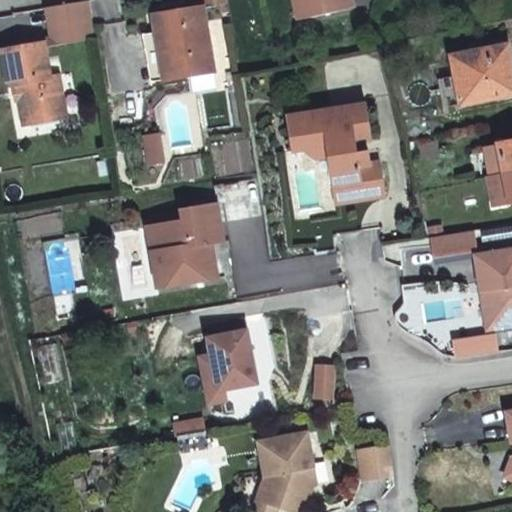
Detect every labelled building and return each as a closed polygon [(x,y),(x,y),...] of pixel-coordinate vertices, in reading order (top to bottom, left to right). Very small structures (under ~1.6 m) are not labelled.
[(352,0),(295,0),(299,16),(353,4),(352,0)] [(215,71),(203,6),(154,14),(157,29),(167,79),(215,71)] [(144,31),(154,81),(167,79),(157,29),(144,31)] [(50,41),(4,49),(10,83),(14,82),(19,81),(21,93),(26,120),(70,112),(62,70),(56,71),(50,41)] [(511,67),(508,43),(451,52),(460,103),(511,94),(511,67)] [(333,204),(384,196),(379,163),(369,165),(367,151),(356,153),(354,143),(370,140),(365,105),(285,118),(290,152),(313,148),(315,158),(326,156),(326,158),(331,158),(332,167),(328,172),(333,204)] [(165,132),(150,135),(156,165),(171,162),(165,132)] [(511,167),(511,137),(499,140),(504,169),(511,167)] [(484,143),(489,172),(492,172),(504,169),(499,140),(484,143)] [(511,197),(511,167),(504,169),(492,172),(489,172),(487,172),(492,201),(511,197)] [(182,222),(146,227),(156,288),(216,278),(212,256),(207,257),(205,244),(210,243),(222,241),(216,205),(181,211),(182,222)] [(485,291),(492,330),(511,326),(511,249),(474,256),(480,292),(485,291)] [(485,291),(480,292),(486,331),(492,330),(485,291)] [(206,339),(210,355),(216,391),(219,402),(225,401),(222,390),(229,389),(246,385),(244,375),(253,373),(245,331),(206,339)] [(199,358),(208,404),(219,402),(216,391),(210,355),(199,358)] [(244,375),(246,385),(255,383),(253,373),(244,375)] [(222,390),(225,401),(231,399),(229,389),(222,390)] [(172,424),(174,435),(204,430),(202,419),(172,424)] [(263,478),(256,500),(289,511),(297,511),(306,487),(315,485),(305,433),(257,442),(263,478)] [(387,445),(357,449),(362,479),(391,474),(387,445)] [(503,477),(511,480),(511,457),(503,477)]
